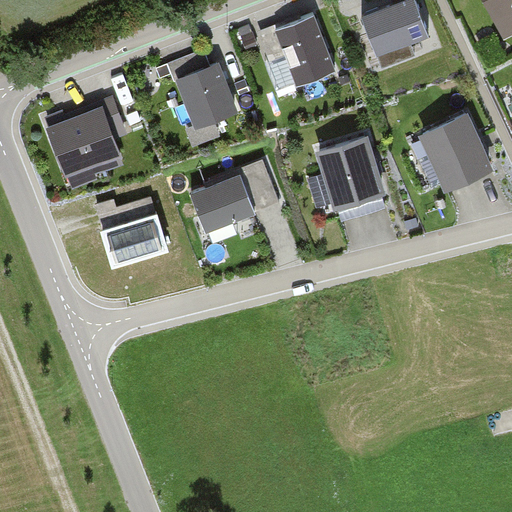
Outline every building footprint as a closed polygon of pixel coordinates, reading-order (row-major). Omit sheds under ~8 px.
[(430,34),(416,0),(393,0),(394,3),(364,14),(384,65),(413,54),(409,43),(430,34)] [(511,0),(483,0),(503,39),(511,34),(511,0)] [(301,13),(258,30),(270,60),(286,54),(298,83),(337,68),(316,13),(303,18),(301,13)] [(206,49),(169,63),(193,127),(239,110),(221,62),(212,65),(206,49)] [(64,109),(44,117),(72,189),(97,179),(94,173),(124,161),(115,136),(128,131),(114,95),(66,114),(64,109)] [(496,165),(470,111),(423,134),(449,188),(496,165)] [(370,134),(318,149),(336,210),(388,194),(370,134)] [(279,201),(261,158),(205,181),(207,185),(193,191),(208,229),(279,201)] [(117,197),(94,204),(114,266),(168,249),(151,195),(119,205),(117,197)]
